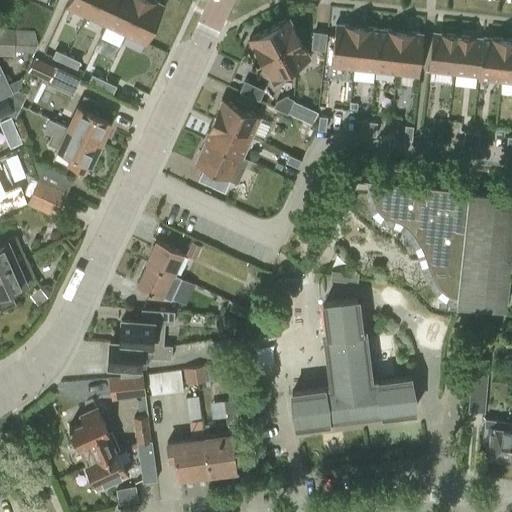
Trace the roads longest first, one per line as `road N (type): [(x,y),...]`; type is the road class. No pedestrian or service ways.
road 1 (residential): [(0,392),(59,345),(222,0)]
road 2 (residential): [(252,511),(387,494),(511,506)]
